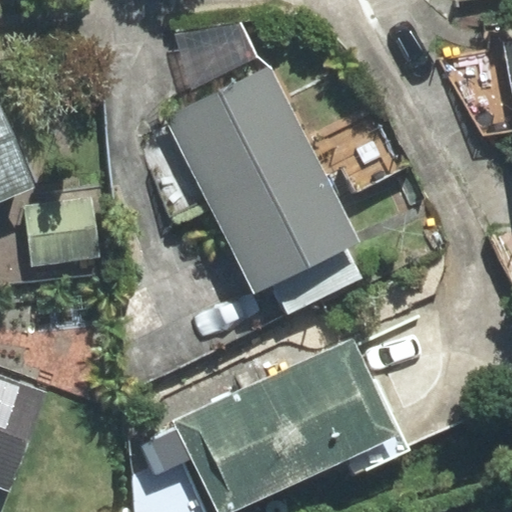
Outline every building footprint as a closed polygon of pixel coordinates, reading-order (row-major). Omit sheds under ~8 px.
[(267,75),(169,121),(250,289),(347,243),(267,75)] [(0,196),(22,187),(0,134),(0,196)] [(93,254),(86,201),(25,209),(33,262),(93,254)] [(386,435),(345,346),(180,422),(221,511),(386,435)] [(32,399),(0,388),(0,483),(3,484),(32,399)]
